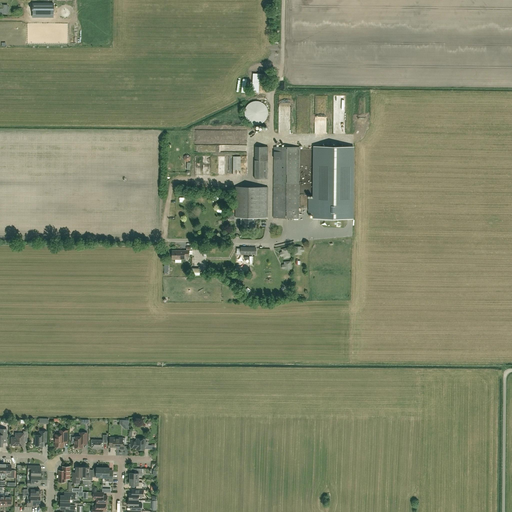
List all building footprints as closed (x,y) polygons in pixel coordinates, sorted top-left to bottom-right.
[(53,15),(53,3),(32,3),(32,14),(53,15)] [(245,115),(246,118),(248,120),(250,122),(253,123),(255,124),(258,124),(261,123),(263,122),(265,120),(266,117),(267,115),(268,112),(267,109),(266,107),(264,105),(262,103),(259,102),(256,101),(253,102),(251,103),(248,104),(247,107),(245,109),(245,112),(245,115)] [(267,179),(268,161),(268,147),(255,146),(255,160),(254,179),(267,179)] [(354,147),(313,146),(313,198),(308,198),(308,214),(312,214),(313,218),(353,219),(354,147)] [(273,218),(299,218),(299,147),(274,147),(273,218)] [(268,187),(236,186),(235,217),(242,217),(242,228),(255,228),(255,218),(268,218),(268,217),(267,217),(268,187)] [(189,251),(175,250),(175,252),(172,252),(172,259),(185,259),(185,257),(189,257),(189,251)] [(55,447),(63,447),(63,442),(67,442),(68,430),(60,430),(60,434),(56,434),(55,447)] [(15,437),(11,437),(11,445),(23,446),(23,439),(27,439),(27,431),(23,431),(23,434),(16,433),(15,437)] [(35,435),(35,446),(36,446),(37,447),(39,447),(39,446),(43,446),(43,439),(46,439),(47,431),(40,431),(39,435),(35,435)] [(75,436),(75,437),(72,437),(72,443),(75,443),(75,447),(76,448),(77,448),(79,448),(83,448),(83,444),(87,444),(87,433),(80,432),(80,437),(75,436)] [(92,440),(92,448),(103,448),(104,442),(107,442),(107,435),(103,435),(103,440),(92,440)] [(123,438),(110,437),(110,447),(117,447),(117,449),(121,449),(121,450),(124,450),(124,443),(123,443),(123,438)] [(137,438),(137,440),(131,440),(131,449),(137,449),(145,450),(145,443),(146,443),(146,439),(137,438)] [(5,465),(5,475),(8,475),(8,478),(14,478),(14,470),(11,470),(11,465),(5,465)] [(31,475),(40,476),(41,466),(28,465),(28,471),(31,471),(31,475)] [(59,471),(59,482),(65,482),(65,478),(70,478),(70,467),(63,466),(63,471),(59,471)] [(83,477),(83,467),(76,467),(76,472),(73,472),(73,483),(79,483),(79,480),(80,480),(80,476),(83,477)] [(83,477),(83,480),(93,480),(93,477),(93,470),(90,470),(90,467),(83,467),(83,477)] [(97,470),(93,470),(93,477),(103,477),(103,468),(97,467),(97,470)] [(110,468),(103,468),(103,477),(106,477),(106,481),(113,481),(113,474),(110,474),(110,468)] [(130,479),(139,479),(139,476),(143,476),(143,469),(137,468),(137,473),(130,473),(130,479)] [(40,476),(31,475),(31,480),(27,480),(27,485),(40,485),(40,476)] [(139,479),(130,479),(130,485),(136,485),(136,488),(142,488),(142,482),(139,482),(139,479)] [(29,493),(29,496),(27,496),(40,496),(40,490),(34,489),(34,486),(27,486),(27,493),(29,493)] [(128,500),(139,500),(139,496),(144,496),(144,490),(132,490),(132,493),(130,493),(129,494),(129,495),(129,497),(129,500),(128,499),(128,500)] [(61,496),(61,502),(70,502),(70,499),(73,499),(73,498),(76,499),(76,492),(65,492),(64,496),(61,496)] [(96,503),(107,503),(107,496),(104,496),(104,492),(94,492),(94,496),(97,496),(97,503),(96,503)] [(40,496),(27,496),(27,499),(27,506),(36,506),(36,502),(40,503),(40,496)] [(139,500),(128,500),(128,502),(127,503),(127,505),(128,505),(128,506),(131,506),(131,510),(142,510),(142,504),(139,504),(139,500)] [(70,502),(61,502),(61,509),(65,509),(64,511),(75,511),(76,506),(73,506),(73,505),(70,505),(70,502)] [(107,503),(96,503),(96,509),(95,510),(92,510),(92,511),(103,511),(104,511),(106,511),(106,504),(107,504),(107,503)]
